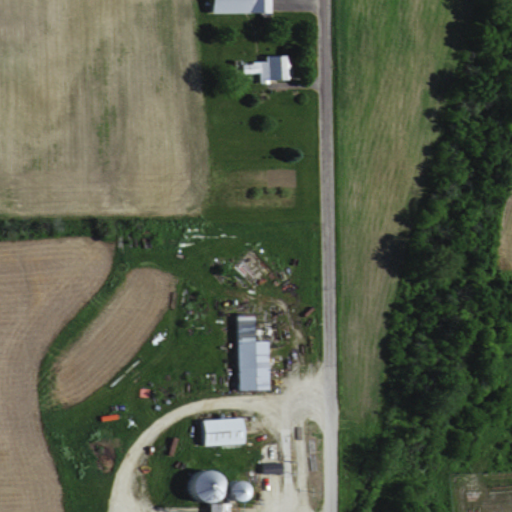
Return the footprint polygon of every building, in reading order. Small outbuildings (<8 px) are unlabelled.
[(198,0),(199,12),(264,12),(263,0),(198,0)] [(282,79),(281,54),(255,56),(255,61),(234,63),(235,72),(250,71),(251,81),(282,79)] [(228,388),(258,388),(257,339),(240,339),(239,312),(227,312),(228,388)] [(237,416),(190,417),(191,443),(238,442),(237,416)] [(200,500),(200,511),(224,511),(224,500),(236,500),(238,494),(238,484),(196,468),(178,469),(173,482),(173,496),(186,500),(200,500)]
